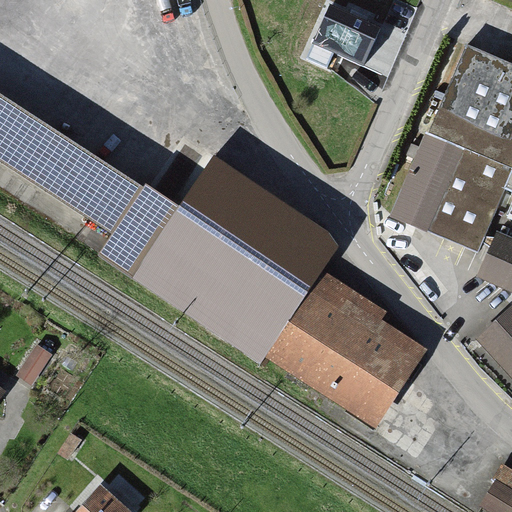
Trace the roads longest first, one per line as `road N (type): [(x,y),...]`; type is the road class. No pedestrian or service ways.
road 1 (residential): [(346,231),(279,143),(217,0)]
road 2 (residential): [(511,428),(412,319),(346,231)]
road 3 (residential): [(346,231),(442,0)]
